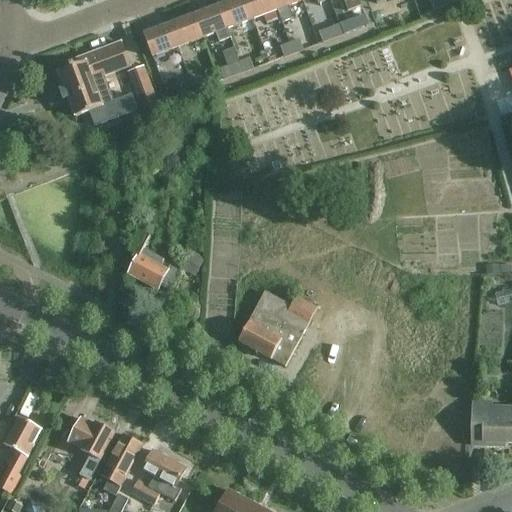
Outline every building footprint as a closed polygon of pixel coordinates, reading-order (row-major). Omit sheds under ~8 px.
[(252,20),(244,0),(235,0),(219,6),(228,29),(252,20)] [(277,11),(272,0),(244,0),(252,20),(277,11)] [(303,1),(302,0),(272,0),(277,11),(303,1)] [(358,0),(342,0),(347,12),(361,7),(358,0)] [(434,0),(432,5),(434,10),(459,1),(458,0),(434,0)] [(228,29),(219,6),(194,16),(203,39),(216,34),(219,43),(231,38),(228,29)] [(203,39),(194,16),(169,25),(178,48),(203,39)] [(349,22),(339,26),(343,36),(353,33),(349,22)] [(178,48),(169,25),(143,35),(152,58),(178,48)] [(339,26),(319,33),(323,44),(343,36),(339,26)] [(299,41),(290,44),(293,55),(303,51),(299,41)] [(113,104),(103,78),(130,68),(121,43),(70,63),(72,68),(59,73),(65,89),(60,91),(64,102),(69,100),(76,118),(90,113),(113,104)] [(290,44),(280,48),(284,58),(293,55),(290,44)] [(250,59),(240,63),(244,73),(254,69),(250,59)] [(240,63),(219,71),(223,81),(244,73),(240,63)] [(158,105),(151,85),(145,69),(129,75),(143,111),(158,105)] [(397,74),(369,85),(374,97),(402,85),(397,74)] [(200,78),(190,81),(194,92),(203,88),(200,78)] [(190,81),(180,85),(184,95),(194,92),(190,81)] [(113,104),(90,113),(95,127),(137,112),(132,98),(113,104)] [(511,109),(503,112),(509,133),(511,132),(511,109)] [(129,251),(139,256),(128,276),(157,291),(160,286),(171,292),(182,272),(170,265),(167,270),(161,267),(165,260),(145,250),(151,238),(139,231),(129,251)] [(192,253),(182,269),(193,275),(202,259),(192,253)] [(511,266),(499,267),(500,275),(511,274),(511,266)] [(492,298),(511,298),(511,289),(492,288),(492,298)] [(263,301),(239,344),(284,369),(317,310),(296,298),(291,308),(267,294),(263,301)] [(497,369),(485,369),(485,385),(497,385),(497,369)] [(471,447),(496,447),(496,444),(511,444),(511,408),(491,408),(491,403),(472,403),(471,447)] [(5,446),(17,453),(0,483),(0,491),(7,496),(35,446),(34,445),(41,431),(20,419),(5,446)] [(82,420),(70,443),(78,448),(91,455),(79,476),(90,482),(116,435),(109,431),(109,428),(102,424),(99,426),(96,424),(94,427),(82,420)] [(106,487),(104,491),(115,497),(118,493),(143,447),(124,436),(107,468),(114,472),(106,487)] [(154,507),(161,495),(175,502),(181,491),(176,488),(186,469),(154,452),(144,472),(155,478),(149,489),(138,483),(131,495),(154,507)] [(267,511),(228,492),(217,511),(267,511)] [(121,511),(127,501),(119,496),(110,511),(121,511)] [(23,511),(37,511),(41,507),(29,500),(23,511)] [(17,511),(20,508),(10,502),(5,510),(8,511),(17,511)]
